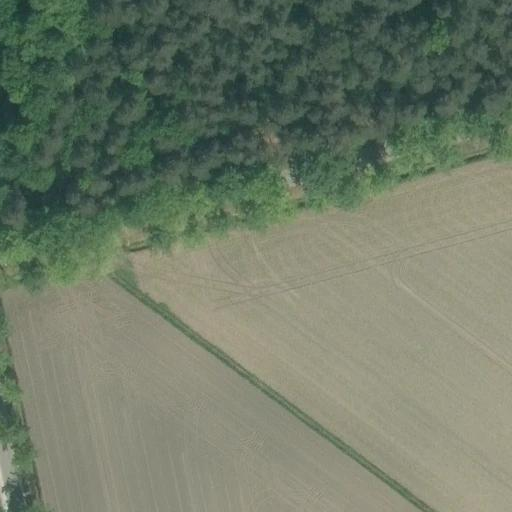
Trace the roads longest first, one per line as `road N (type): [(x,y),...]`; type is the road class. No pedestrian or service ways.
road 1 (unclassified): [(0,257),(511,122)]
road 2 (unclassified): [(0,155),(57,0)]
